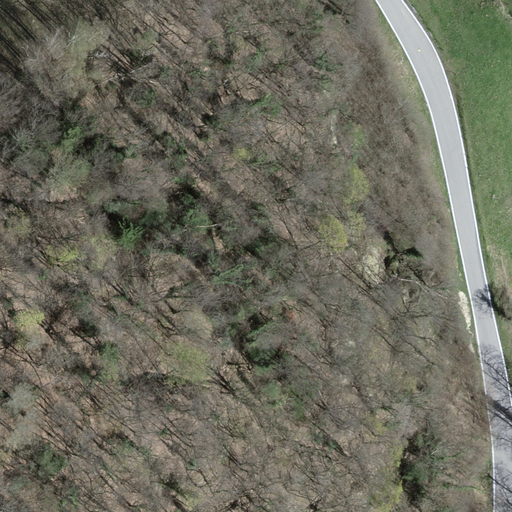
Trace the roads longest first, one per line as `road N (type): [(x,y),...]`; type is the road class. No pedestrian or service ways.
road 1 (unclassified): [(389,0),(444,113),(482,304)]
road 2 (unclassified): [(505,511),(504,427),(482,304)]
